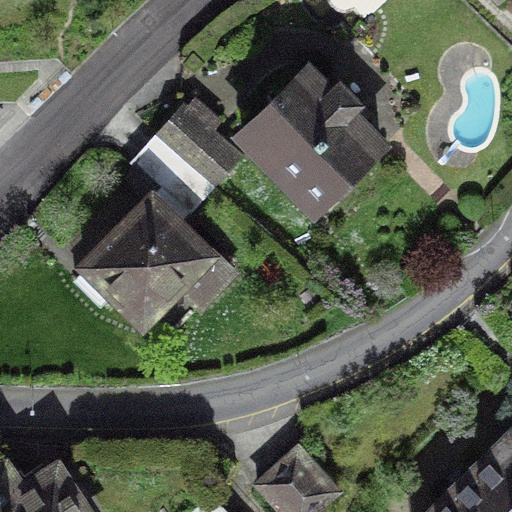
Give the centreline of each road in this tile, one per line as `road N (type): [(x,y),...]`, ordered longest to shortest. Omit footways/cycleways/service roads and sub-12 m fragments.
road 1 (residential): [(511,237),(445,305),(302,385),(138,417),(0,410)]
road 2 (residential): [(0,196),(194,0)]
